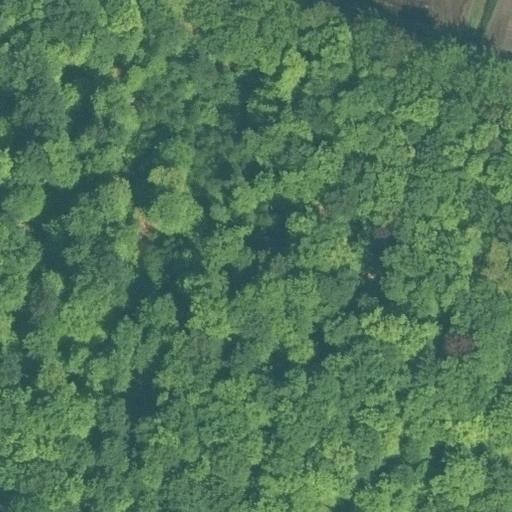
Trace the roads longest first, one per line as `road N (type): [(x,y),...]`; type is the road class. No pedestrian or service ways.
road 1 (track): [(511,87),(268,0)]
road 2 (track): [(511,365),(479,460),(511,474)]
